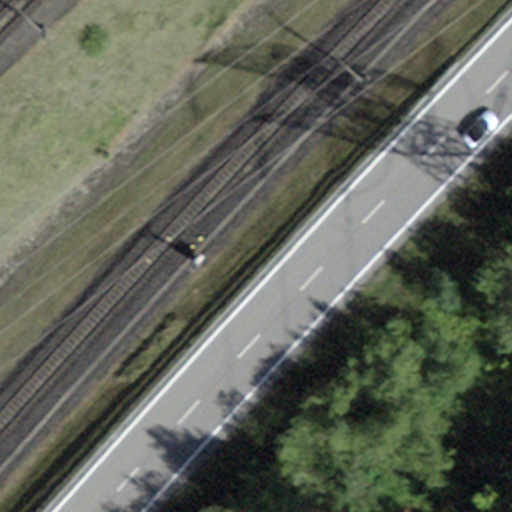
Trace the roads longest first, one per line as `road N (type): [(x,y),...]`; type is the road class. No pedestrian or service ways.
road 1 (secondary): [(511,67),(100,511)]
road 2 (unknown): [(396,511),(511,381)]
